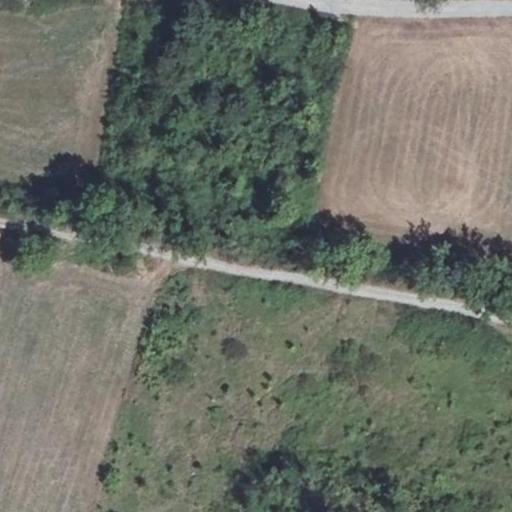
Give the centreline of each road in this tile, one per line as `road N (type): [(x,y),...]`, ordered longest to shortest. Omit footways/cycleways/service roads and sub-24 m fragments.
road 1 (track): [(0,222),(511,320)]
road 2 (track): [(306,0),(379,10),(511,7)]
